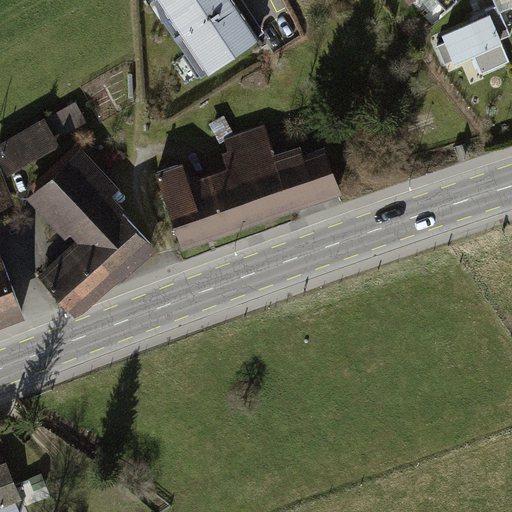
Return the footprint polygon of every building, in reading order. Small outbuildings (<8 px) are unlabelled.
[(245,0),(156,0),(206,78),(269,38),(245,0)] [(404,0),(408,4),(411,0),(434,0),(444,11),(455,1),(453,0),(404,0)] [(496,12),(511,5),(511,0),(491,0),(494,6),(496,12)] [(496,12),(494,6),(484,10),(486,15),(440,35),(442,41),(432,45),(441,64),(450,60),(452,65),(471,57),(478,74),(507,61),(498,39),(507,36),(496,12)] [(75,104),(0,145),(0,154),(9,170),(88,126),(75,104)] [(183,163),(159,171),(182,240),(339,186),(327,149),(277,166),(270,144),(229,158),(233,171),(191,186),(183,163)] [(75,150),(36,186),(85,240),(46,274),(73,304),(144,239),(102,193),(108,187),(75,150)] [(0,170),(0,205),(11,201),(0,170)] [(1,245),(0,245),(0,319),(24,311),(1,245)] [(0,460),(0,511),(5,511),(25,504),(6,458),(0,460)]
